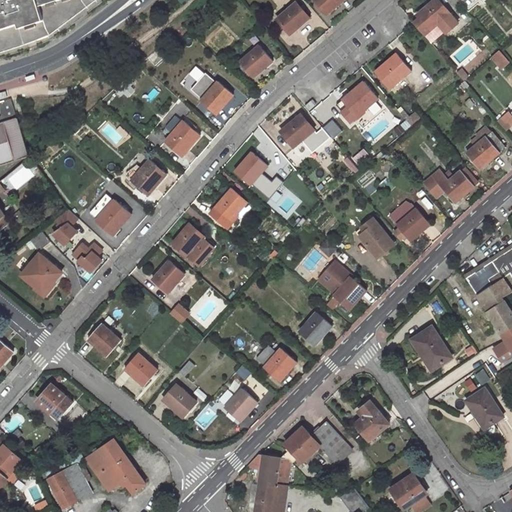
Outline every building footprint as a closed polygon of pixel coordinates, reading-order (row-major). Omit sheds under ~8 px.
[(0,0),(0,44),(46,29),(85,0),(0,0)] [(316,0),(328,14),(341,2),(340,2),(341,0),(316,0)] [(439,25),(451,14),(439,0),(434,0),(418,15),(420,17),(414,22),(432,42),(445,31),(443,30),(439,25)] [(205,13),(213,5),(209,1),(201,8),(204,11),(205,13)] [(311,17),(297,1),(277,18),(290,33),(297,27),(298,28),(311,17)] [(190,24),(204,11),(201,8),(187,21),(190,24)] [(451,14),(439,25),(443,30),(456,19),(451,14)] [(456,19),(443,30),(445,31),(447,34),(459,23),(456,19)] [(260,45),(241,62),(254,77),(267,66),(267,65),(273,59),(260,45)] [(494,56),(503,67),(510,61),(501,50),(494,56)] [(155,56),(153,54),(144,62),(146,64),(155,56)] [(398,54),(376,72),(391,89),(406,76),(405,75),(412,69),(398,54)] [(121,96),(125,93),(129,96),(134,91),(130,87),(134,83),(128,77),(115,91),(121,96)] [(219,81),(202,100),(217,114),(223,107),(224,108),(235,95),(219,81)] [(364,111),(379,98),(365,82),(338,105),(350,119),(351,120),(353,120),(356,119),(358,117),(357,116),(363,111),(364,111)] [(1,118),(2,122),(0,122),(0,164),(31,155),(25,136),(13,98),(1,102),(4,114),(1,118)] [(314,99),(307,106),(310,110),(318,103),(314,99)] [(402,113),(407,119),(410,117),(405,111),(402,113)] [(511,115),(508,111),(497,122),(505,132),(511,126),(511,115)] [(410,117),(407,119),(412,125),(420,119),(415,113),(410,117)] [(315,130),(301,114),(282,131),(295,146),(301,140),(302,141),(315,130)] [(201,136),(184,121),(166,142),(182,156),(187,149),(188,150),(201,136)] [(492,156),(499,150),(500,152),(506,146),(492,130),(490,132),(485,126),(477,134),(479,135),(482,139),(477,144),(466,153),(480,169),(493,157),(492,156)] [(322,128),(315,134),(326,147),(334,141),(322,128)] [(477,144),(482,139),(479,135),(473,140),(477,144)] [(385,146),(382,142),(374,149),(378,152),(385,146)] [(371,157),(366,151),(356,161),(361,166),(371,157)] [(268,165),(253,152),(236,171),(252,185),(263,172),(262,171),(268,165)] [(348,156),(345,159),(357,172),(360,170),(348,156)] [(167,174),(151,160),(132,181),(148,195),(154,188),(155,189),(167,174)] [(478,181),(466,168),(463,171),(474,185),(478,181)] [(442,187),(449,180),(440,169),(425,182),(437,197),(445,190),(442,187)] [(463,171),(462,169),(449,180),(442,187),(445,190),(455,201),(462,196),(462,197),(475,185),(474,185),(463,171)] [(249,202),(233,188),(216,208),(231,221),(237,214),(238,215),(249,202)] [(363,199),(354,188),(347,193),(357,204),(363,199)] [(116,200),(98,221),(113,235),(119,228),(120,229),(132,214),(128,210),(131,206),(125,200),(121,204),(116,200)] [(0,231),(11,223),(5,215),(5,214),(0,206),(0,231)] [(411,240),(425,228),(424,227),(430,222),(417,207),(398,224),(399,225),(393,230),(400,239),(406,233),(411,240)] [(73,226),(80,218),(70,209),(55,221),(59,224),(58,226),(61,229),(55,235),(67,246),(78,234),(71,228),(73,226)] [(395,244),(378,222),(361,235),(367,242),(366,242),(378,257),(395,244)] [(191,223),(173,243),(189,257),(190,256),(200,264),(210,253),(200,244),(201,243),(200,242),(205,236),(191,223)] [(80,232),(73,226),(71,228),(78,234),(80,232)] [(58,238),(49,228),(33,241),(42,251),(58,238)] [(98,256),(103,251),(96,245),(94,246),(93,245),(89,249),(83,243),(73,254),(83,262),(82,263),(92,272),(102,260),(98,256)] [(63,272),(41,254),(23,275),(45,293),(63,272)] [(508,271),(499,257),(467,278),(478,295),(504,278),(502,275),(507,272),(508,271)] [(186,274),(171,260),(154,280),(168,292),(174,285),(175,286),(186,274)] [(335,293),(334,295),(350,309),(361,296),(360,295),(366,288),(351,276),(352,275),(335,260),(318,278),(335,293)] [(503,297),(511,291),(511,289),(504,278),(478,295),(488,310),(504,300),(503,297)] [(488,310),(511,348),(511,311),(509,306),(504,300),(488,310)] [(180,305),(173,313),(182,322),(190,313),(180,305)] [(318,312),(300,332),(316,345),(328,332),(327,331),(332,325),(318,312)] [(122,339),(103,323),(90,338),(97,344),(96,345),(108,356),(122,339)] [(432,326),(412,339),(423,356),(426,354),(435,368),(452,357),(432,326)] [(14,351),(0,339),(0,365),(2,363),(3,364),(14,351)] [(282,347),(265,367),(281,381),(292,367),(291,366),(297,360),(282,347)] [(158,370),(139,353),(126,368),(133,374),(132,375),(145,386),(158,370)] [(426,354),(423,356),(432,370),(435,368),(426,354)] [(195,365),(189,361),(181,371),(186,376),(195,365)] [(484,370),(478,374),(484,383),(489,380),(484,370)] [(73,403),(52,384),(37,401),(52,414),(53,413),(59,419),(73,403)] [(197,401),(178,384),(165,399),(172,405),(171,406),(183,417),(197,401)] [(259,402),(243,388),(226,407),(241,420),(247,414),(248,415),(259,402)] [(485,388),(467,400),(485,428),(503,416),(485,388)] [(371,401),(361,408),(366,415),(363,417),(356,423),(370,440),(389,423),(371,401)] [(366,415),(361,408),(358,411),(363,417),(366,415)] [(303,462),(321,446),(337,463),(353,449),(328,421),(312,435),(303,427),(285,443),(291,449),(281,458),(290,460),(292,462),(293,463),(299,457),(303,462)] [(146,483),(114,439),(87,458),(109,490),(124,480),(133,492),(146,483)] [(22,460),(5,444),(0,449),(0,471),(4,475),(9,469),(12,472),(22,460)] [(64,508),(93,493),(78,463),(84,459),(81,454),(46,473),(64,508)] [(262,469),(255,511),(270,511),(273,497),(286,499),(287,499),(290,485),(288,485),(292,462),(290,460),(281,458),(259,454),(247,467),(262,469)] [(414,472),(390,489),(391,491),(381,497),(391,511),(393,511),(402,506),(404,509),(411,504),(416,511),(421,511),(432,505),(418,483),(420,482),(414,472)] [(341,497),(352,511),(360,511),(359,511),(367,505),(354,487),(341,497)] [(505,503),(511,497),(511,491),(501,498),(505,503)] [(270,511),(283,511),(286,499),(273,497),(270,511)]
